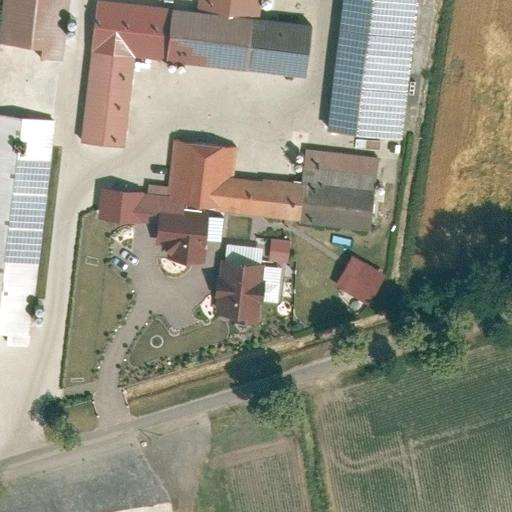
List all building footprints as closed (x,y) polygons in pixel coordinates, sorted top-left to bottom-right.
[(5,0),(0,42),(39,47),(37,57),(64,60),(70,0),(5,0)] [(338,0),(322,126),(398,136),(415,0),(338,0)] [(89,47),(79,138),(121,143),(130,55),(303,74),(308,23),(131,4),(130,14),(99,11),(95,48),(89,47)] [(0,112),(0,330),(4,331),(2,343),(28,346),(54,118),(0,112)] [(132,190),(129,222),(150,224),(148,241),(157,242),(166,249),(165,259),(206,262),(210,216),(371,231),(378,154),(301,147),(298,179),(233,173),(236,143),(173,137),(169,186),(145,183),(145,191),(132,190)] [(269,257),(289,260),(292,238),(273,235),(269,257)] [(217,256),(211,313),(255,317),(261,260),(217,256)] [(358,260),(343,290),(369,303),(384,273),(358,260)]
